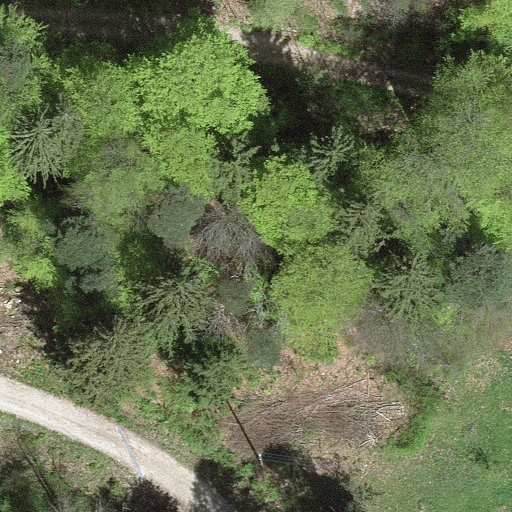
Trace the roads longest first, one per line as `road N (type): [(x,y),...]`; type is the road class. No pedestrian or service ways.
road 1 (track): [(511,92),(146,23),(0,14)]
road 2 (track): [(0,397),(96,441),(204,511)]
